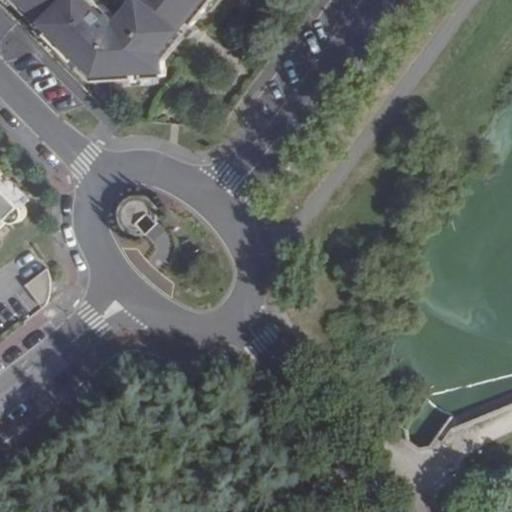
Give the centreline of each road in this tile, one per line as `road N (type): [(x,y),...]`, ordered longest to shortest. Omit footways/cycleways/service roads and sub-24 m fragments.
road 1 (residential): [(380,0),(220,207)]
road 2 (residential): [(379,511),(238,314)]
road 3 (residential): [(0,396),(133,294)]
road 4 (residential): [(101,180),(0,75)]
road 5 (residential): [(220,207),(160,166),(124,165),(101,180)]
road 6 (residential): [(101,180),(91,198),(92,232),(133,294)]
